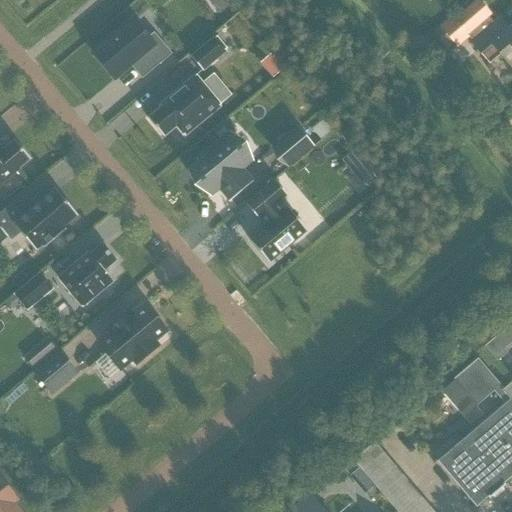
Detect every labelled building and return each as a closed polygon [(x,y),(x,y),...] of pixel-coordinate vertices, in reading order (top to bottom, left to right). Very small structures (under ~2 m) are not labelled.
[(224,0),(217,0),(213,4),(220,14),(229,6),(224,0)] [(480,0),(475,0),(443,28),(457,44),(492,14),(480,0)] [(500,19),(472,43),(490,64),(501,55),(511,68),(511,24),(508,28),(500,19)] [(149,38),(133,20),(93,53),(115,80),(140,59),(150,72),(172,54),(154,33),(149,38)] [(191,58),(203,72),(228,51),(216,37),(191,58)] [(196,76),(159,106),(161,108),(148,119),(163,137),(176,127),(185,137),(221,107),(196,76)] [(298,129),(274,149),(288,166),(312,146),(298,129)] [(242,149),(230,134),(199,160),(200,162),(191,170),(188,173),(197,183),(200,181),(211,194),(220,187),(231,199),(251,182),(240,170),(251,161),(241,149),(242,149)] [(3,151),(0,148),(0,186),(19,171),(18,169),(30,159),(15,141),(3,151)] [(288,195),(275,181),(246,205),(259,220),(260,219),(266,226),(250,240),(269,263),(311,229),(291,205),(288,208),(281,201),(288,195)] [(14,224),(36,251),(43,244),(46,247),(65,231),(63,228),(78,215),(56,189),(14,224)] [(0,245),(9,238),(0,227),(0,245)] [(59,278),(83,307),(112,283),(103,272),(116,261),(102,245),(89,256),(88,254),(59,278)] [(54,290),(40,273),(14,295),(28,312),(54,290)] [(167,331),(146,307),(134,317),(130,312),(108,331),(112,335),(100,345),(121,370),(133,360),(137,364),(158,346),(155,342),(167,331)] [(495,338),(485,346),(497,361),(507,352),(495,338)] [(77,374),(59,352),(34,373),(52,394),(77,374)] [(511,382),(504,389),(478,358),(454,379),(477,406),(494,391),(505,404),(437,461),(476,507),(511,477),(511,382)] [(434,511),(375,442),(353,460),(396,511),(434,511)] [(21,511),(15,503),(18,501),(0,476),(0,511),(21,511)] [(326,511),(319,503),(318,504),(312,497),(309,494),(287,511),(326,511)]
